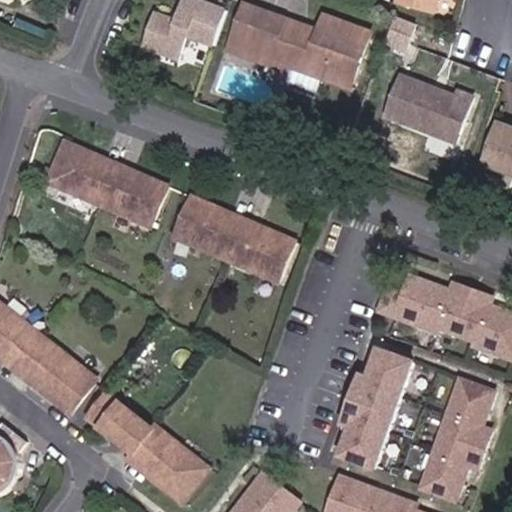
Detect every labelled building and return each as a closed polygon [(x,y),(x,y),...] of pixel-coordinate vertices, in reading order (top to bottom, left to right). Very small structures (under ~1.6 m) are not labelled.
[(169,57),(177,33),(217,48),(230,13),(194,0),(189,0),(181,24),(159,16),(147,49),(169,57)] [(436,12),(439,0),(397,0),(397,2),(436,12)] [(252,59),(268,13),(248,6),(231,51),(252,59)] [(271,66),(287,20),(268,13),(252,59),(271,66)] [(353,89),(373,33),(327,17),(321,32),(287,20),(271,66),(293,74),(295,69),(325,79),(353,89)] [(416,48),(422,21),(399,17),(394,43),(416,48)] [(195,41),(189,63),(204,67),(210,46),(195,41)] [(320,95),(325,79),(295,69),(293,74),(290,84),(320,95)] [(460,146),(478,99),(462,93),(460,99),(447,94),(440,96),(435,93),(430,88),(405,78),(389,119),(460,146)] [(511,128),(501,125),(487,165),(511,174),(511,128)] [(102,206),(117,171),(84,157),(86,151),(68,143),(51,183),(102,206)] [(120,165),(86,151),(84,157),(117,171),(120,165)] [(153,180),(120,165),(117,171),(150,186),(153,180)] [(154,228),(171,188),(153,180),(150,186),(117,171),(102,206),(154,228)] [(229,260),(244,226),(211,212),(213,206),(195,198),(177,238),(229,260)] [(246,220),(213,206),(211,212),(244,226),(246,220)] [(279,234),(246,220),(244,226),(277,240),(279,234)] [(280,283),(298,242),(279,234),(277,240),(244,226),(229,260),(280,283)] [(460,336),(476,292),(457,285),(455,292),(413,278),(407,295),(389,289),(381,311),(440,333),(441,329),(460,336)] [(511,359),(511,313),(492,306),(495,299),(476,292),(460,336),(479,343),(477,347),(511,359)] [(46,338),(0,301),(0,347),(24,366),(46,338)] [(100,380),(46,338),(24,366),(61,395),(55,402),(73,415),(100,380)] [(24,366),(0,347),(0,358),(19,373),(24,366)] [(377,469),(416,363),(382,350),(371,379),(354,428),(343,456),(377,469)] [(61,395),(24,366),(19,373),(55,402),(61,395)] [(354,428),(371,379),(365,377),(347,425),(354,428)] [(480,470),(494,432),(485,429),(498,393),(463,381),(424,489),(458,501),(471,466),(480,470)] [(136,455),(155,430),(110,394),(90,419),(136,455)] [(24,477),(24,463),(20,451),(28,439),(7,423),(0,431),(0,497),(1,497),(6,495),(12,492),(17,497),(30,483),(24,477)] [(212,470),(159,427),(155,430),(136,455),(172,484),(167,490),(185,505),(212,470)] [(172,484),(136,455),(131,461),(167,490),(172,484)] [(296,511),(302,504),(266,475),(237,511),(296,511)] [(374,511),(382,492),(344,478),(331,511),(374,511)] [(417,511),(419,506),(382,492),(374,511),(417,511)]
